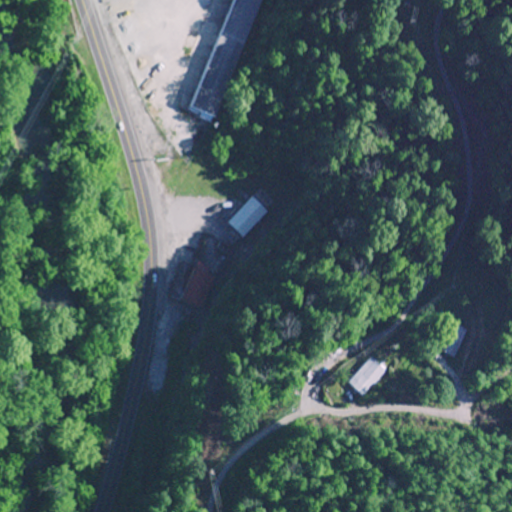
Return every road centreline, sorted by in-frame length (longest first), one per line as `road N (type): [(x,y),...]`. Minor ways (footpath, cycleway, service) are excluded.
road 1 (residential): [(208,511),(220,474),(242,448),(310,395),(314,375),(333,358),(401,325),(453,246),(468,203),(469,159),(463,117),(433,38)]
road 2 (primary): [(101,511),(141,351),(147,277),(134,192),(72,0)]
road 3 (track): [(511,362),(458,413),(312,406),(242,448)]
